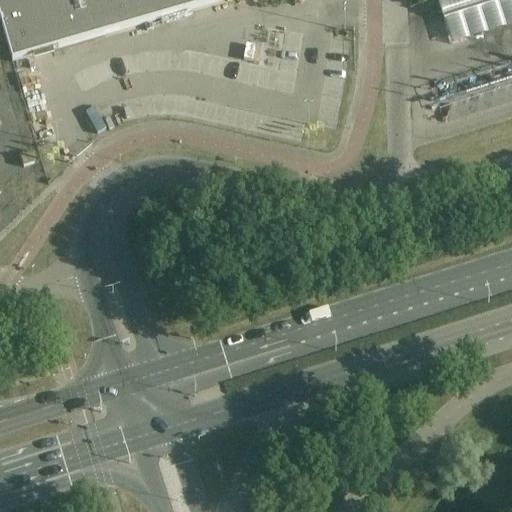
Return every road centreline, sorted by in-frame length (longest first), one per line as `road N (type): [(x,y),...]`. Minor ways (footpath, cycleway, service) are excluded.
road 1 (unclassified): [(103,268),(106,210),(146,175),(190,173),(377,207),(511,166)]
road 2 (primary): [(511,265),(156,375)]
road 3 (unclassified): [(351,511),(459,408),(511,376)]
road 4 (primary): [(229,511),(265,444),(343,376)]
road 5 (primary): [(172,428),(343,376)]
road 6 (primary): [(343,376),(511,323)]
road 7 (primary): [(122,386),(0,424)]
road 8 (unclassified): [(103,268),(96,303),(122,386)]
road 9 (unclassified): [(156,375),(131,296),(103,268)]
